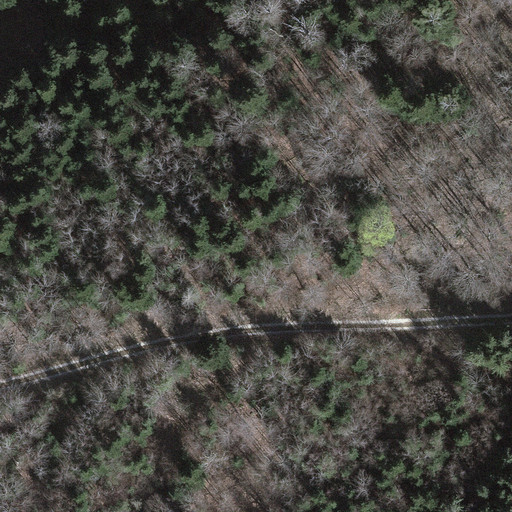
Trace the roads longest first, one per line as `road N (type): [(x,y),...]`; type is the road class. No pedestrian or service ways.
road 1 (track): [(0,377),(209,325),(283,315),(511,308)]
road 2 (track): [(511,370),(385,315)]
